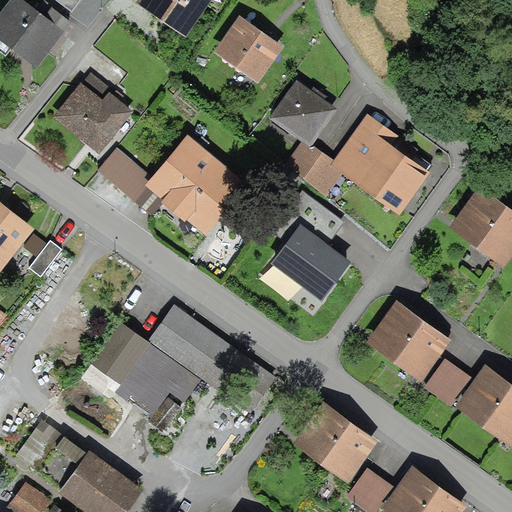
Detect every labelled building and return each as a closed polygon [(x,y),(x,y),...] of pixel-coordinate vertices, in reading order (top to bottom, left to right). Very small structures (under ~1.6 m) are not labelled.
[(19,0),(12,0),(0,16),(0,32),(37,62),(69,19),(44,0),(35,12),(19,0)] [(60,0),(71,8),(77,0),(60,0)] [(148,0),(184,25),(201,0),(203,0),(216,9),(221,0),(148,0)] [(240,22),(221,49),(257,75),(276,47),(240,22)] [(91,75),(59,115),(82,134),(85,130),(101,143),(127,111),(110,97),(113,93),(91,75)] [(297,84),(274,117),(309,142),(332,109),(321,101),(324,96),(314,88),(310,93),(297,84)] [(431,166),(414,154),(415,152),(396,138),(391,139),(386,135),(388,132),(370,119),(337,162),(400,208),(431,166)] [(289,164),(304,176),(320,153),(305,142),(289,164)] [(154,179),(117,147),(98,169),(135,201),(154,179)] [(159,182),(175,195),(174,203),(180,208),(187,206),(205,220),(234,185),(188,147),(159,182)] [(332,162),(320,153),(304,176),(315,185),(332,162)] [(286,193),(299,177),(284,165),(271,181),(286,193)] [(511,215),(479,192),(456,224),(504,259),(511,248),(511,215)] [(321,295),(347,261),(301,227),(318,205),(303,193),(276,230),(290,241),(275,261),(321,295)] [(18,235),(23,229),(0,210),(0,260),(20,236),(18,235)] [(29,267),(41,276),(62,248),(50,239),(29,267)] [(250,409),(273,376),(175,306),(151,339),(250,409)] [(430,318),(424,326),(396,306),(373,337),(422,373),(450,333),(430,318)] [(95,361),(120,379),(146,342),(122,324),(95,361)] [(447,360),(432,380),(442,388),(457,368),(447,360)] [(458,368),(443,388),(453,396),(468,376),(458,368)] [(511,389),(485,370),(462,402),(511,437),(511,434),(511,389)] [(150,421),(162,431),(181,407),(168,397),(150,421)] [(323,407),(300,439),(348,474),(371,442),(323,407)] [(40,470),(64,488),(63,489),(94,511),(120,511),(138,489),(64,437),(40,470)] [(349,494),(361,503),(380,477),(367,469),(349,494)] [(412,471),(389,503),(400,511),(456,511),(460,507),(412,471)] [(373,511),(392,486),(380,477),(361,503),(373,511)] [(27,484),(12,505),(21,511),(38,511),(47,499),(27,484)]
